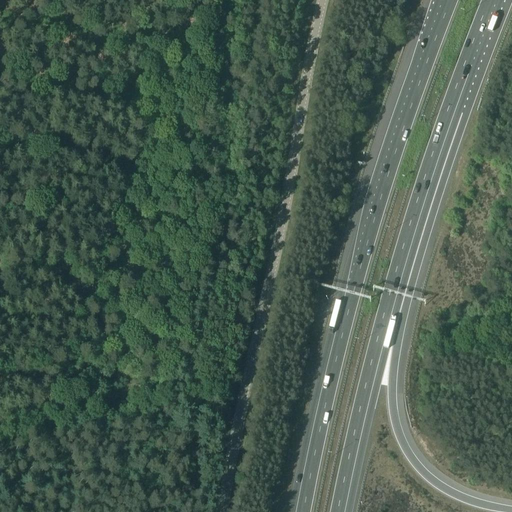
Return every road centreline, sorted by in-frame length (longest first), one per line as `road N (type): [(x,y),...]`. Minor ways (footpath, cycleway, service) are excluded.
road 1 (motorway): [(447,0),(373,208),(299,511)]
road 2 (tertiary): [(221,511),(320,0)]
road 3 (motorway): [(511,510),(473,502),(430,478),(404,446),(393,411),(395,358),(451,112)]
road 4 (motorway): [(340,511),(360,416),(451,112)]
road 5 (motorway): [(451,112),(495,0)]
